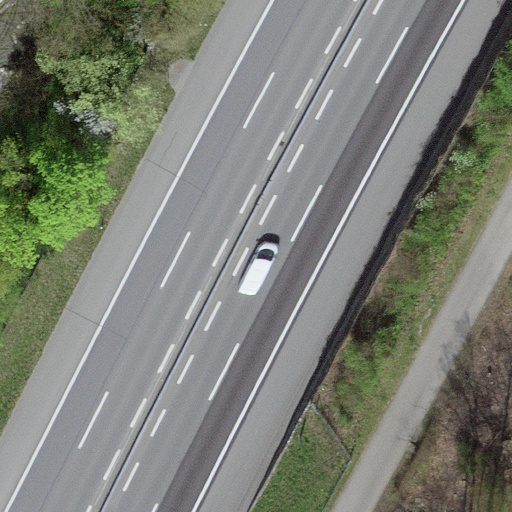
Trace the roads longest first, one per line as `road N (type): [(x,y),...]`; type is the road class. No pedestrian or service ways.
road 1 (motorway): [(152,511),(422,0)]
road 2 (motorway): [(313,0),(46,511)]
road 3 (track): [(351,511),(511,209)]
